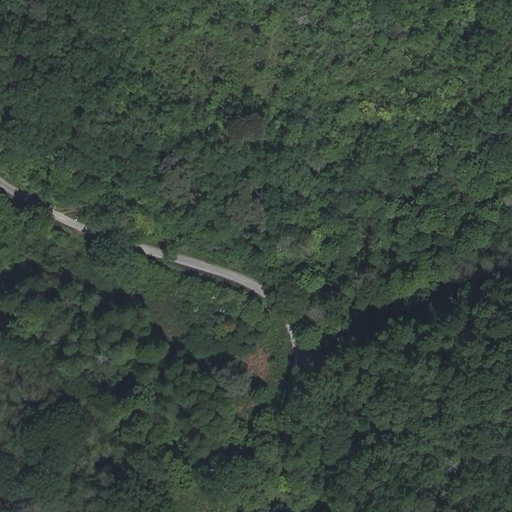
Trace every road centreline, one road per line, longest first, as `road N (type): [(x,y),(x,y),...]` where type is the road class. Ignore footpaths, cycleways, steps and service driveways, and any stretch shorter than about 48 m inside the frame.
road 1 (unclassified): [(0,178),(23,197),(133,245),(239,279),(279,310),(298,341),(280,455),(281,489),(293,511)]
road 2 (track): [(297,347),(408,297),(511,229)]
